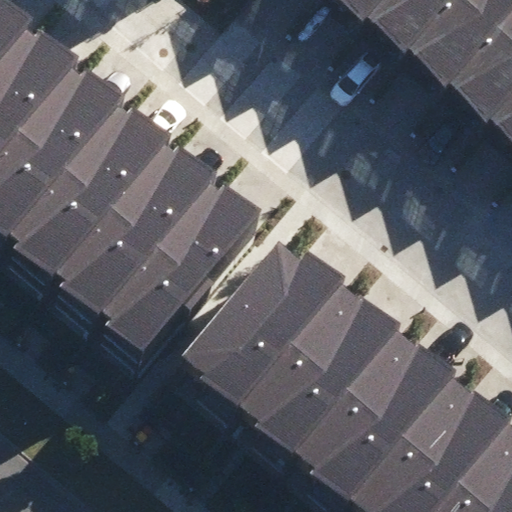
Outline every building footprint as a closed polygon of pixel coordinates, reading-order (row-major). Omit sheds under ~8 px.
[(323,0),(363,33),(390,0),(323,0)] [(390,0),(363,33),(403,67),(458,0),(390,0)] [(511,0),(458,0),(403,67),(443,100),(511,16),(511,0)] [(0,67),(32,29),(0,2),(0,67)] [(511,16),(443,100),(483,133),(511,97),(511,16)] [(0,161),(78,67),(32,29),(0,67),(0,161)] [(125,105),(78,67),(0,161),(0,242),(6,247),(125,105)] [(511,97),(483,133),(511,156),(511,97)] [(171,144),(125,105),(6,247),(53,286),(171,144)] [(217,181),(171,144),(53,286),(101,323),(217,181)] [(261,217),(217,181),(101,323),(145,359),(261,217)] [(242,416),(349,287),(301,247),(196,378),(242,416)] [(242,416),(296,461),(402,333),(349,287),(242,416)] [(296,461),(351,506),(455,377),(402,333),(296,461)] [(351,506),(358,511),(437,511),(511,420),(455,377),(351,506)] [(437,511),(511,511),(511,420),(437,511)]
